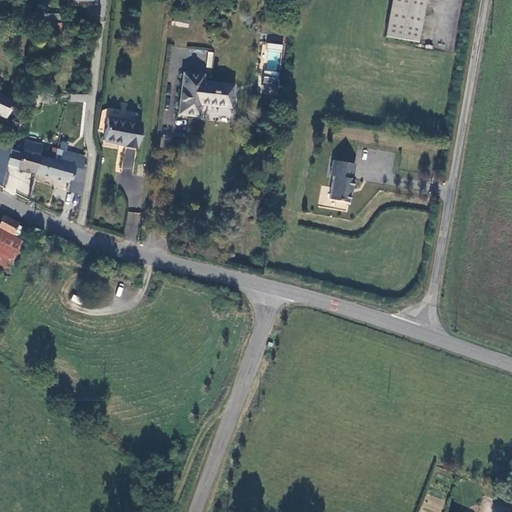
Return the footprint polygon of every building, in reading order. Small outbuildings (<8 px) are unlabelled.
[(425,0),(392,0),(386,38),(418,44),(425,0)] [(48,23),(47,7),(37,7),(38,14),(38,24),(39,24),(48,23)] [(65,34),(65,23),(48,23),(39,24),(39,35),(65,34)] [(282,51),(282,44),(267,43),(267,50),(282,51)] [(199,106),(229,110),(233,85),(202,82),(203,77),(183,75),(178,115),(198,117),(199,106)] [(276,95),(278,78),(263,76),(261,93),(276,95)] [(10,96),(0,92),(0,112),(2,113),(10,96)] [(85,102),(86,95),(69,93),(68,101),(85,102)] [(140,125),(107,119),(103,140),(136,145),(140,125)] [(75,146),(76,139),(61,136),(59,142),(75,146)] [(8,165),(36,173),(43,157),(47,146),(26,139),(21,152),(1,147),(0,151),(0,183),(1,184),(8,165)] [(69,152),(62,150),(58,162),(65,164),(69,152)] [(65,164),(58,162),(43,157),(36,173),(69,183),(80,156),(69,152),(65,164)] [(66,192),(81,196),(88,170),(89,159),(80,156),(69,183),(66,192)] [(355,165),(332,161),(330,176),(333,177),(328,199),(348,203),(351,189),(352,189),(354,180),(352,180),(355,165)] [(137,241),(139,212),(126,211),(124,240),(137,241)] [(19,235),(23,228),(2,216),(0,220),(0,230),(12,237),(15,233),(19,235)] [(19,241),(12,237),(0,230),(0,265),(5,268),(19,241)]
